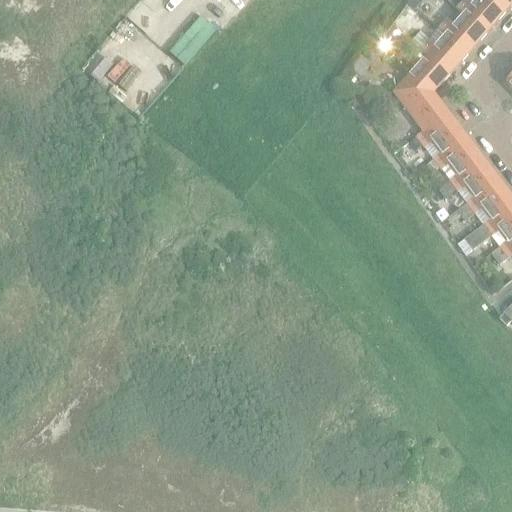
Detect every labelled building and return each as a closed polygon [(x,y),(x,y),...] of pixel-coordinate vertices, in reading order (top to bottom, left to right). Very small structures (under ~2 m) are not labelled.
[(494,0),(464,0),(459,6),(489,32),(507,12),(494,0)] [(511,0),(494,0),(507,12),(511,5),(511,0)] [(438,31),(445,37),(448,33),(470,53),(489,32),(459,6),(438,31)] [(201,18),(169,54),(184,67),(215,30),(201,18)] [(392,27),(377,46),(386,54),(403,36),(392,27)] [(411,44),(416,49),(420,45),(452,74),(470,53),(448,33),(445,37),(435,48),(420,34),(411,44)] [(416,69),(394,94),(433,96),(452,74),(420,45),(416,49),(407,60),(416,69)] [(360,56),(349,70),(361,79),(372,65),(366,61),(360,56)] [(347,72),(341,82),(348,87),(355,77),(347,72)] [(369,91),(367,108),(389,110),(391,94),(369,91)] [(394,94),(423,133),(426,137),(450,119),(433,96),(394,94)] [(431,144),(440,155),(443,159),(467,141),(450,119),(426,137),(423,133),(415,139),(416,139),(422,148),(424,150),(431,144)] [(416,139),(408,145),(414,153),(422,148),(416,139)] [(448,166),(456,177),(460,181),(484,163),(467,141),(443,159),(440,155),(432,161),(439,170),(440,172),(448,166)] [(432,161),(421,168),(428,178),(439,170),(432,161)] [(456,192),(456,193),(464,187),(473,199),(476,203),(500,185),(484,163),(460,181),(456,177),(448,182),(449,184),(456,192)] [(449,184),(441,190),(447,198),(456,192),(449,184)] [(474,216),(483,228),(486,231),(511,211),(511,201),(500,185),(476,203),(473,199),(458,210),(466,221),(474,216)] [(499,233),(507,244),(509,247),(511,245),(511,211),(486,231),(483,228),(457,248),(466,259),(499,233)] [(511,245),(509,247),(507,244),(490,256),(499,267),(511,257),(511,245)] [(510,323),(511,325),(511,308),(498,322),(505,328),(510,323)]
